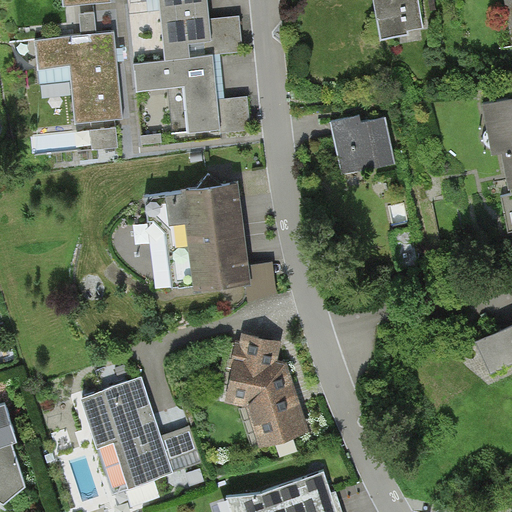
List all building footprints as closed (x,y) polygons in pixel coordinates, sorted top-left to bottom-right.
[(166,58),(160,0),(128,0),(134,60),(166,58)] [(160,0),(166,58),(214,53),(244,51),(241,15),(210,18),(208,0),(160,0)] [(427,33),(421,0),(379,0),(386,40),(427,33)] [(116,32),(38,40),(41,68),(68,66),(73,124),(124,119),(118,57),(116,32)] [(137,87),(174,83),(179,136),(252,129),(249,96),(219,99),(216,69),(214,53),(166,58),(134,60),(137,87)] [(511,98),(485,103),(494,154),(507,152),(511,178),(511,98)] [(361,113),(331,119),(342,177),(397,166),(387,116),(362,121),(361,113)] [(95,148),(120,146),(118,128),(93,130),(95,148)] [(197,187),(145,195),(148,220),(170,217),(180,287),(248,280),(250,297),(277,289),(274,263),(246,264),(234,182),(223,184),(209,173),(197,187)] [(494,377),(511,368),(511,322),(476,340),(494,377)] [(279,340),(243,334),(233,399),(254,402),(270,441),(311,425),(285,362),(276,360),(279,340)] [(148,377),(87,396),(118,495),(207,468),(193,423),(166,432),(148,377)] [(0,400),(0,504),(6,509),(28,491),(0,400)] [(342,511),(327,470),(234,502),(237,511),(342,511)]
